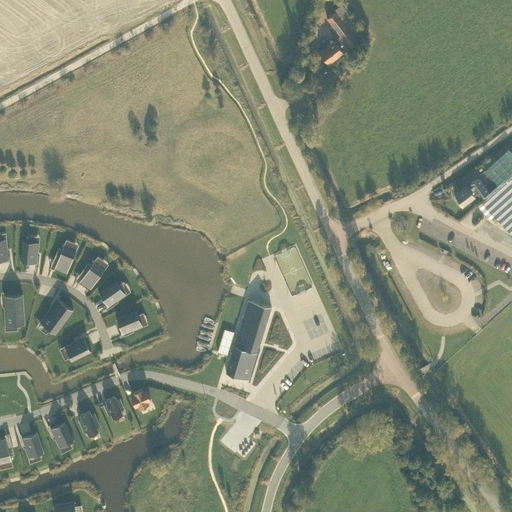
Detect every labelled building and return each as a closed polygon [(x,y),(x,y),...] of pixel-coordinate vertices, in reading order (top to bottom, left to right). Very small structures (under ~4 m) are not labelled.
[(342,37),(349,47),(357,41),(361,46),(368,36),(345,4),(327,18),(342,37)] [(345,44),(340,38),(335,41),(335,40),(320,51),(329,63),(344,52),(348,49),(344,44),(345,44)] [(489,218),(494,214),(511,234),(511,172),(477,204),(489,218)] [(469,187),(467,184),(454,194),(463,206),(476,196),(474,194),(477,192),(480,196),(488,190),(478,176),(470,182),(471,185),(469,187)] [(7,240),(0,240),(0,260),(9,259),(7,240)] [(23,242),(21,261),(37,262),(39,243),(23,242)] [(58,247),(54,258),(57,259),(54,266),(66,271),(76,248),(64,243),(62,248),(58,247)] [(84,273),(80,279),(90,287),(105,267),(94,259),(91,263),(88,261),(81,271),(84,273)] [(115,282),(100,293),(108,306),(124,294),(115,282)] [(13,294),(10,322),(29,323),(31,296),(13,294)] [(249,299),(226,372),(249,379),(271,306),(249,299)] [(62,301),(49,325),(65,334),(79,310),(62,301)] [(135,311),(117,319),(123,333),(141,326),(135,311)] [(83,335),(65,343),(72,357),(89,349),(83,335)] [(144,391),(143,388),(133,392),(134,395),(131,396),(135,406),(139,405),(140,408),(150,403),(148,400),(151,399),(147,389),(144,391)] [(117,399),(115,395),(106,399),(107,403),(104,404),(109,415),(112,413),(113,418),(123,413),(122,409),(125,408),(120,397),(117,399)] [(92,414),(90,410),(80,414),(82,418),(79,419),(84,432),(87,431),(89,435),(99,431),(97,427),(100,425),(95,412),(92,414)] [(65,421),(50,427),(59,445),(73,438),(65,421)] [(37,432),(22,437),(28,455),(43,450),(37,432)] [(6,436),(0,437),(0,463),(12,461),(11,456),(14,455),(11,443),(8,444),(6,436)] [(74,511),(73,501),(54,504),(55,511),(74,511)]
